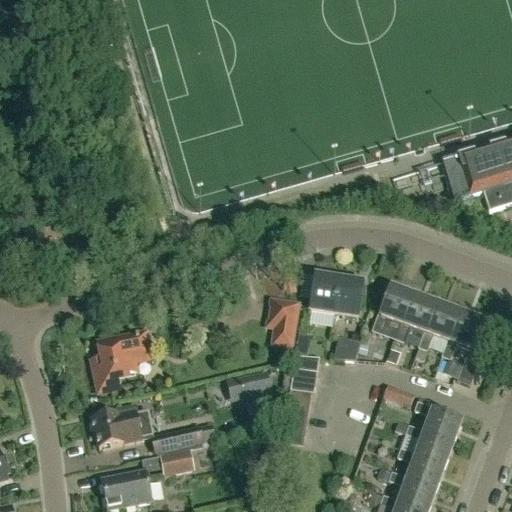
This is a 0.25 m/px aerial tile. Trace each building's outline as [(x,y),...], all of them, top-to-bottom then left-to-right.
[(511,143),(490,151),(502,190),(511,186),(511,143)] [(493,214),(511,207),(511,186),(502,190),(490,151),(440,166),(452,204),(482,195),(489,215),(493,214)] [(333,319),(338,284),(314,280),(308,315),(333,319)] [(338,284),(333,319),(356,323),(361,288),(338,284)] [(404,328),(414,300),(391,291),(380,320),(377,319),(371,336),(380,339),(386,322),(401,327),(404,328)] [(427,337),(438,308),(414,300),(404,328),(401,327),(394,344),(403,348),(410,331),(424,336),(427,337)] [(292,353),(300,306),(270,301),(266,330),(273,332),(270,349),(292,353)] [(451,345),(461,317),(438,308),(427,337),(424,336),(415,359),(424,362),(433,339),(447,344),(451,345)] [(451,345),(447,344),(441,361),(449,364),(456,347),(474,354),(484,325),(461,317),(451,345)] [(145,336),(96,346),(99,362),(92,363),(98,395),(119,391),(117,380),(135,376),(133,368),(151,364),(145,336)] [(294,360),(306,361),(309,340),(297,338),(294,360)] [(355,364),(360,345),(338,340),(333,362),(355,364)] [(478,367),(482,357),(474,354),(471,353),(468,363),(465,362),(457,384),(470,389),(478,366),(478,367)] [(317,361),(306,361),(294,360),(292,372),(315,376),(317,361)] [(315,376),(292,372),(288,393),(310,397),(312,397),(315,376)] [(239,382),(244,403),(271,396),(266,376),(239,382)] [(387,389),(382,401),(409,411),(413,399),(387,389)] [(308,408),(310,397),(288,393),(287,404),(308,408)] [(306,418),(308,408),(287,404),(285,415),(306,418)] [(424,437),(453,448),(461,424),(433,414),(434,411),(418,405),(415,413),(431,419),(425,434),(424,437)] [(150,439),(152,438),(147,414),(136,416),(135,409),(98,416),(98,419),(90,421),(93,436),(97,436),(100,452),(151,442),(150,439)] [(305,429),(306,418),(285,415),(284,426),(305,429)] [(425,434),(398,424),(395,433),(422,443),(417,458),(416,461),(444,471),(453,448),(424,437),(425,434)] [(303,439),(305,429),(284,426),(282,436),(303,439)] [(153,457),(202,447),(199,429),(152,438),(150,439),(151,442),(153,457)] [(302,450),(303,439),(282,436),(281,447),(302,450)] [(190,452),(159,459),(163,481),(194,475),(190,452)] [(416,461),(417,458),(401,452),(398,460),(414,466),(408,481),(407,484),(436,495),(444,471),(416,461)] [(7,478),(11,477),(8,466),(4,467),(1,455),(0,455),(0,482),(8,481),(7,478)] [(389,484),(393,475),(380,471),(376,480),(389,484)] [(102,483),(107,511),(116,511),(152,505),(146,474),(143,475),(102,483)] [(407,484),(408,481),(393,475),(389,484),(405,490),(400,504),(398,508),(410,511),(429,511),(436,495),(407,484)] [(381,508),(384,498),(372,494),(368,503),(381,508)] [(410,511),(398,508),(400,504),(384,498),(381,508),(392,511),(410,511)]
